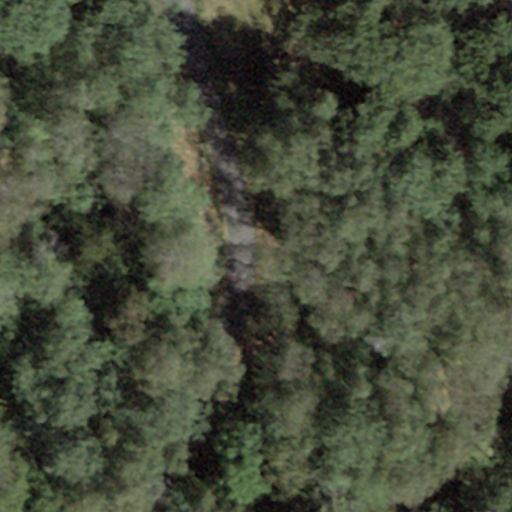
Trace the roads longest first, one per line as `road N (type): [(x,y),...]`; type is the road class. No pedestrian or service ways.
road 1 (unclassified): [(178,0),(228,153),(237,299),(216,374),(141,511)]
road 2 (unclassified): [(399,511),(511,361)]
